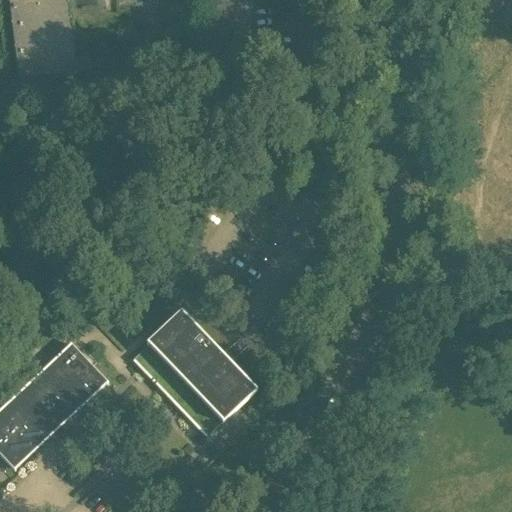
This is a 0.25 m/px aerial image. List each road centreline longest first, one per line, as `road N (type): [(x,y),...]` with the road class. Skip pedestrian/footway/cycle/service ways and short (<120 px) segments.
road 1 (tertiary): [(272,511),(328,433),(386,267),(394,203),(390,0)]
road 2 (residential): [(0,102),(175,76),(204,52),(223,0)]
